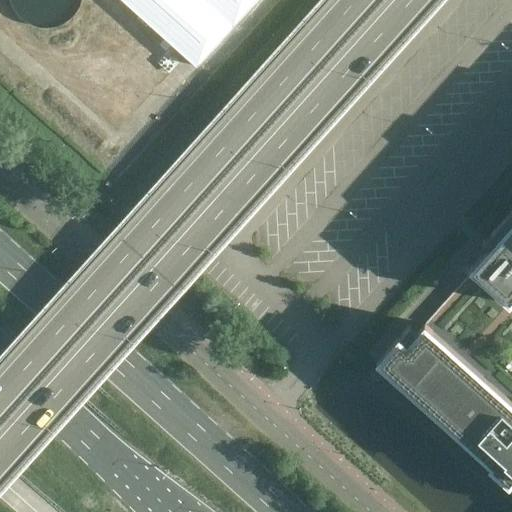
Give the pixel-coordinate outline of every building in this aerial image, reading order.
[(9,0),(10,1),(15,12),(22,21),(32,27),(43,30),(55,29),(66,25),(75,17),(81,7),(82,0),(9,0)] [(124,0),(197,65),(256,0),(124,0)] [(511,210),(484,242),(489,247),(470,268),(473,271),(510,304),(511,302),(511,210)] [(511,302),(510,304),(473,271),(426,324),(511,401),(511,302)] [(511,401),(426,324),(406,346),(398,339),(411,325),(410,324),(376,362),(510,482),(511,479),(511,401)]
